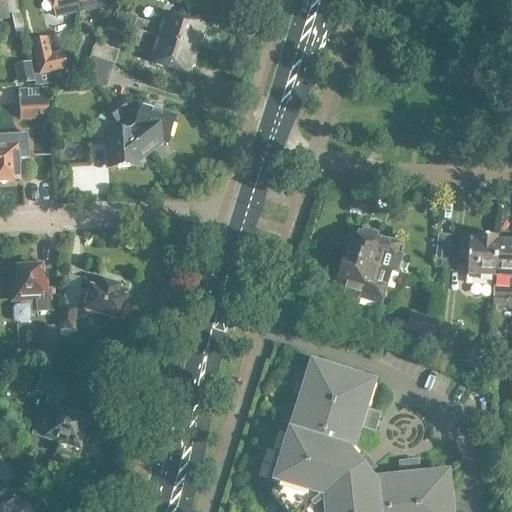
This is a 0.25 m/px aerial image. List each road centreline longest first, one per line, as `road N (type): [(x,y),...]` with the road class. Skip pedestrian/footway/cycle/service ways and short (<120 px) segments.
road 1 (residential): [(0,225),(244,217)]
road 2 (residential): [(511,181),(269,166)]
road 3 (secondary): [(221,296),(206,314),(153,511)]
road 4 (secondary): [(179,511),(221,296)]
road 5 (secondary): [(303,0),(248,206)]
road 6 (secondary): [(269,166),(330,0)]
